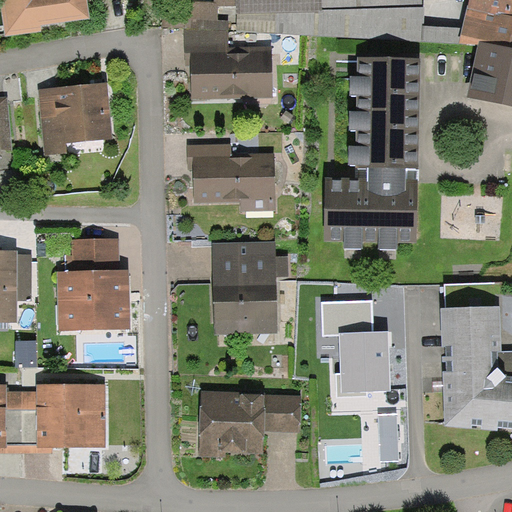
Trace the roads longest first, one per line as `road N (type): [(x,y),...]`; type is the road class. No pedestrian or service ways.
road 1 (residential): [(511,476),(460,489),(255,506),(160,498)]
road 2 (residential): [(149,217),(147,60),(117,46),(0,60)]
road 3 (residential): [(160,498),(149,217)]
road 4 (residential): [(160,498),(0,489)]
road 5 (residential): [(0,215),(149,217)]
